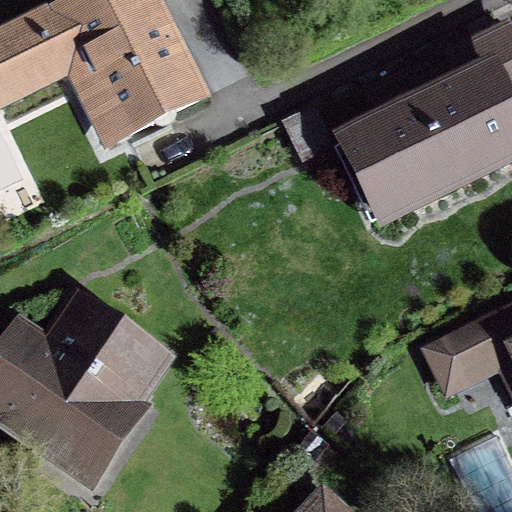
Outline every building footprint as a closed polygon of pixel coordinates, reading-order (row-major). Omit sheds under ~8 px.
[(109,145),(126,137),(201,99),(168,33),(163,35),(145,0),(76,0),(0,38),(0,103),(71,69),(109,145)] [(391,85),(369,96),(384,125),(345,144),(359,175),(370,170),(393,217),(511,159),(511,93),(501,72),(511,66),(511,42),(506,29),(392,88),(391,85)] [(313,112),(290,123),(299,142),(322,131),(313,112)] [(322,131),(299,142),(307,160),(331,148),(322,131)] [(17,329),(0,353),(0,416),(83,473),(162,357),(81,302),(48,351),(17,329)] [(511,311),(427,353),(447,394),(502,367),(511,388),(511,311)] [(355,511),(324,482),(295,511),(355,511)]
